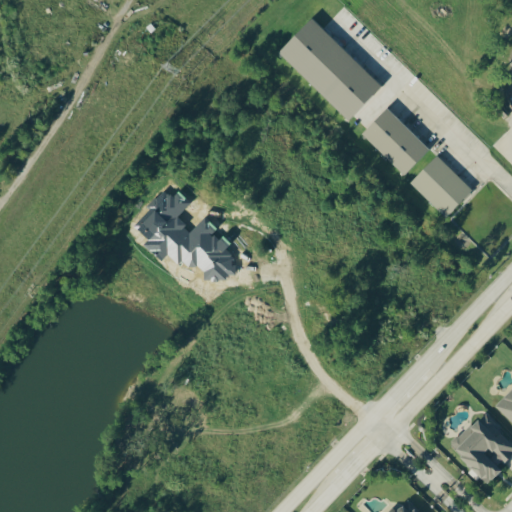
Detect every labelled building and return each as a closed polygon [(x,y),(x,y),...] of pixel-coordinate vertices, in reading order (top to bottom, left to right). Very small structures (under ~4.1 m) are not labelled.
[(385,90),(315,21),(281,55),(350,124),(385,90)] [(363,138),(407,179),(432,152),(389,111),(363,138)] [(475,193),(438,158),(411,187),(448,221),(475,193)] [(511,394),(497,409),(511,424),(511,394)] [(485,489),(504,475),(501,472),(511,464),(511,460),(510,457),(511,455),(511,443),(508,445),(489,417),(453,442),(485,489)]
